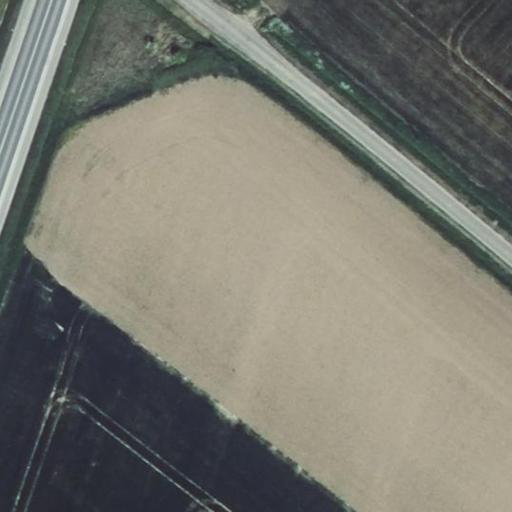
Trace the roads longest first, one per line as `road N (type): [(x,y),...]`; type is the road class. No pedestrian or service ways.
road 1 (residential): [(193,0),(511,257)]
road 2 (primary): [(0,151),(51,0)]
